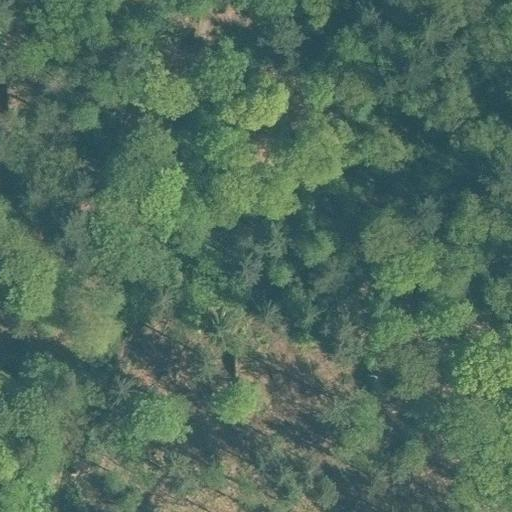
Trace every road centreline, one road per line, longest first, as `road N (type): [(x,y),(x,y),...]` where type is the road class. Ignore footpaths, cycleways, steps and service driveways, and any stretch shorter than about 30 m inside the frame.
road 1 (track): [(511,418),(183,32),(193,0)]
road 2 (track): [(183,32),(81,366),(54,511)]
